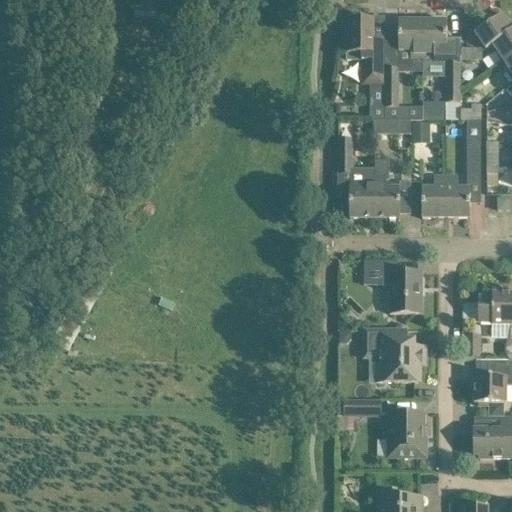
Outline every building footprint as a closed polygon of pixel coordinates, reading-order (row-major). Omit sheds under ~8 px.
[(511,32),(502,17),(475,36),(485,51),(492,46),(511,75),(511,87),(506,91),(511,100),(511,32)] [(343,25),(343,39),(347,39),(347,43),(347,55),(347,62),(361,62),(362,71),(362,88),(377,88),(377,110),(373,112),(374,122),(384,122),(384,109),(384,71),(385,63),(385,43),(373,43),(373,23),(362,23),(362,19),(349,19),(349,23),(347,23),(347,25),(343,25)] [(385,63),(384,71),(399,70),(399,66),(412,66),(412,65),(423,65),(424,65),(424,23),(399,23),(399,43),(385,43),(385,63)] [(424,23),(424,65),(445,65),(445,105),(445,122),(460,123),(460,112),(460,105),(460,65),(461,65),(461,63),(461,53),(461,52),(461,40),(447,40),(447,23),(424,23)] [(461,53),(461,63),(482,63),(482,52),(461,52),(461,53)] [(384,71),(384,109),(398,109),(399,74),(399,70),(384,71)] [(460,112),(460,123),(466,123),(472,123),(481,123),(481,111),(481,107),(472,107),(472,112),(460,112)] [(384,109),(384,122),(398,122),(411,122),(423,122),(423,110),(398,109),(384,109)] [(384,122),(374,122),(374,136),(398,136),(398,122),(384,122)] [(429,126),(413,126),(413,142),(429,142),(429,126)] [(352,171),(351,142),(338,142),(338,177),(350,176),(350,190),(349,190),(350,221),(374,221),(374,171),(352,171)] [(488,177),(498,176),(498,145),(488,145),(488,177)] [(466,146),(466,179),(480,179),(481,146),(466,146)] [(400,221),(400,201),(400,190),(387,190),(387,183),(389,183),(389,163),(375,163),(375,171),(374,171),(374,221),(400,221)] [(446,221),(446,179),(434,179),(434,190),(422,190),(422,221),(446,221)] [(470,221),(470,201),(470,190),(458,190),(458,179),(446,179),(446,221),(470,221)] [(498,213),(509,213),(509,201),(498,201),(498,213)] [(422,316),(422,275),(392,275),(392,263),(364,263),(364,275),(375,275),(375,288),(390,288),(390,316),(422,316)] [(511,295),(493,296),(493,299),(479,299),(479,325),(492,326),(492,327),(509,328),(509,341),(507,344),(505,348),(505,353),(506,358),(509,363),(511,363),(511,295)] [(377,385),(398,385),(418,385),(418,356),(426,356),(426,350),(406,350),(406,333),(363,333),(363,360),(377,360),(377,385)] [(464,360),(481,360),(481,337),(464,337),(464,360)] [(489,407),(489,406),(507,406),(507,389),(511,388),(511,367),(496,367),(496,379),(474,379),(474,405),(476,405),(476,407),(489,407)] [(381,418),(381,404),(344,404),(344,418),(381,418)] [(424,440),(424,416),(389,416),(389,460),(426,460),(426,440),(424,440)] [(511,461),(511,418),(501,419),(501,431),(474,432),(475,458),(480,458),(480,462),(511,461)] [(416,511),(417,507),(421,507),(421,500),(396,500),(395,494),(378,494),(378,511),(416,511)]
